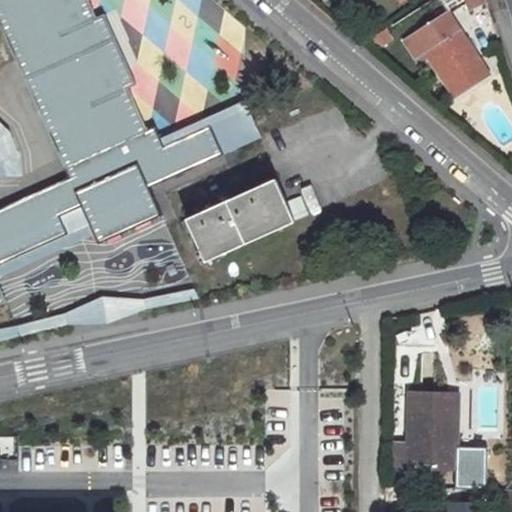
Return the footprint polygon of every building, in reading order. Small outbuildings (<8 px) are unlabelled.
[(86,108),(54,38),(97,18),(88,0),(0,0),(0,24),(65,168),(148,131),(129,89),(86,108)] [(485,0),(462,0),(469,15),(488,5),(485,0)] [(97,18),(54,38),(86,108),(129,89),(137,85),(105,15),(97,18)] [(429,57),(434,54),(450,76),(445,79),(457,97),(490,76),(449,15),(407,44),(420,63),(429,57)] [(434,54),(429,57),(445,79),(450,76),(434,54)] [(179,96),(220,89),(216,61),(175,68),(179,96)] [(144,90),(133,95),(145,121),(156,116),(144,90)] [(68,176),(0,208),(0,263),(67,235),(58,217),(80,206),(97,243),(160,214),(148,186),(261,138),(244,102),(159,139),(154,129),(148,131),(65,168),(68,176)] [(218,205),(187,219),(192,230),(206,262),(295,222),(276,179),(232,199),(218,205)] [(229,192),(216,199),(218,205),(232,199),(229,192)] [(173,194),(162,199),(166,208),(177,202),(173,194)] [(295,219),(307,215),(301,197),(289,201),(295,219)] [(187,219),(181,222),(186,234),(192,230),(187,219)] [(0,342),(66,325),(106,323),(137,312),(197,299),(193,290),(147,299),(103,297),(65,313),(17,326),(0,328),(0,342)] [(411,396),(409,468),(457,470),(458,431),(448,431),(449,397),(411,396)] [(458,431),(459,397),(449,397),(448,431),(458,431)] [(446,503),(445,511),(481,511),(482,504),(446,503)]
